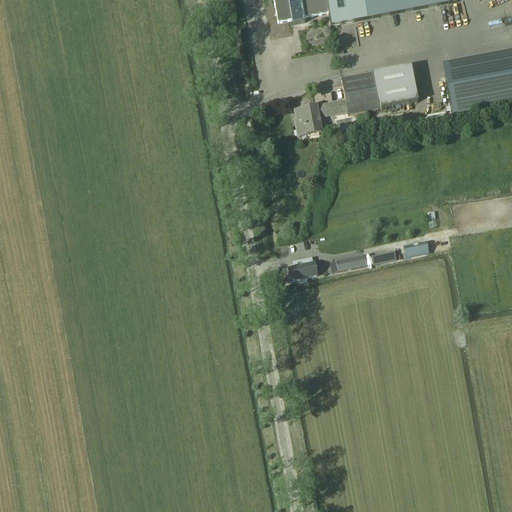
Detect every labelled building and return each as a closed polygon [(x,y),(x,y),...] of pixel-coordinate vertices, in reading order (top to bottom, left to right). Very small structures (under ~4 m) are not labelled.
[(449,0),(272,0),(277,27),(291,24),(292,28),(305,25),(304,20),(329,15),(331,28),(450,5),(449,0)] [(321,135),(319,120),(348,114),(348,117),(408,106),(401,70),(342,82),(346,102),(316,108),(295,112),(300,139),(321,135)] [(427,255),(425,244),(403,249),(405,260),(427,255)] [(394,254),(371,257),(372,266),(396,263),(394,254)] [(364,257),(336,263),(338,275),(366,268),(364,257)] [(294,264),(295,269),(288,270),(290,283),(299,281),(300,285),(307,284),(306,280),(317,278),(314,265),(312,265),(311,260),(294,264)]
